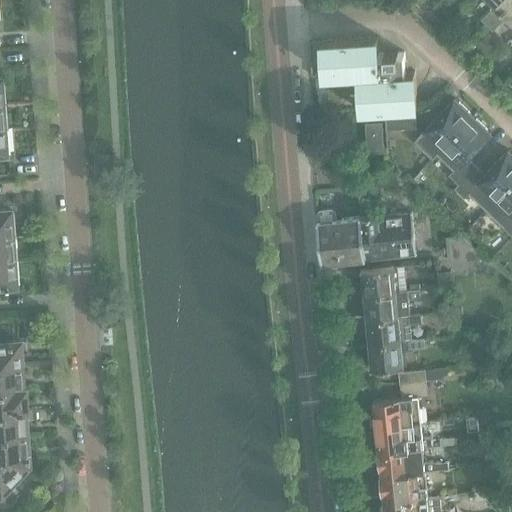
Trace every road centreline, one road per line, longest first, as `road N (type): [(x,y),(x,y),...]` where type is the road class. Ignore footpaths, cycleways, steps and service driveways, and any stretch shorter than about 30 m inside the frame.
road 1 (residential): [(61,0),(98,511)]
road 2 (residential): [(322,511),(275,22)]
road 3 (residential): [(275,22),(391,25),(426,41),(511,127)]
